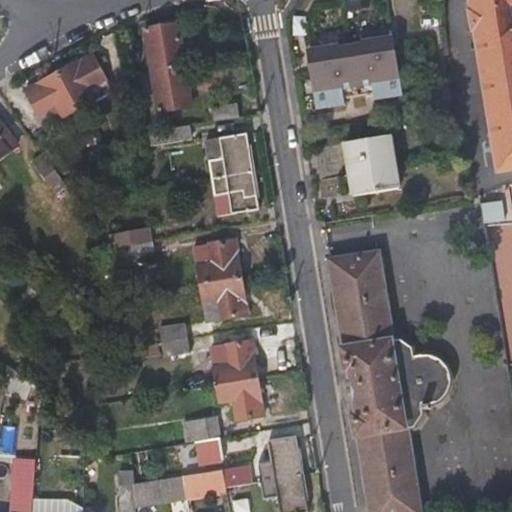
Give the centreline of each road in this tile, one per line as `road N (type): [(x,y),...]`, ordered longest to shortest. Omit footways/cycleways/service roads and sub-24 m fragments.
road 1 (residential): [(261,0),(344,511)]
road 2 (unknown): [(300,237),(401,236),(441,263),(459,306),(486,461)]
road 3 (residential): [(155,0),(43,37),(0,71)]
